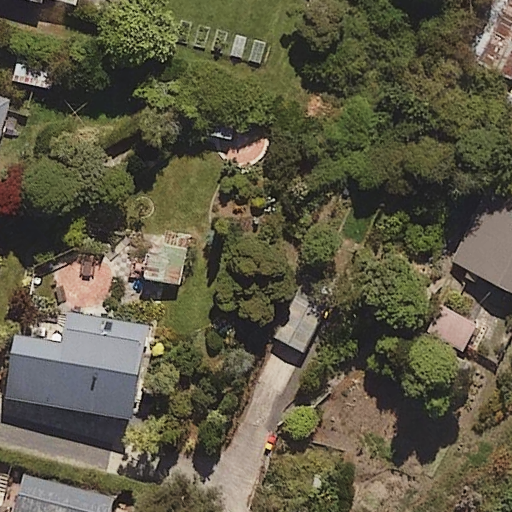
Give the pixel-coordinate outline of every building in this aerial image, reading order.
[(42,0),(74,8),(76,0),(42,0)] [(511,0),(482,63),(511,76),(511,0)] [(0,128),(8,97),(0,94),(0,128)] [(453,260),(511,288),(511,203),(486,191),(453,260)] [(187,241),(150,235),(144,276),(180,282),(187,241)] [(329,301),(299,286),(273,336),(303,351),(329,301)] [(480,325),(432,302),(420,328),(468,351),(480,325)] [(64,309),(60,335),(16,329),(6,394),(130,414),(145,322),(64,309)] [(108,511),(114,492),(24,471),(14,511),(108,511)]
